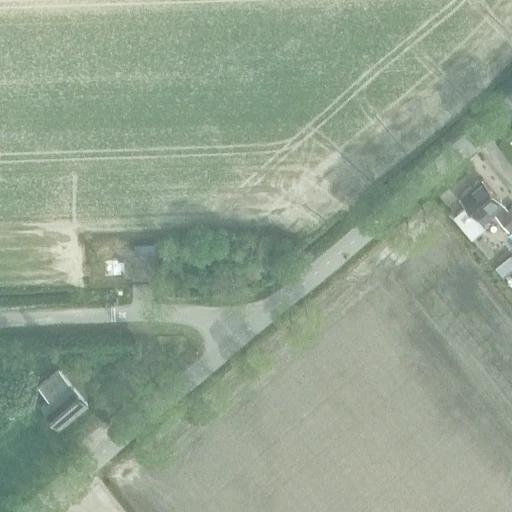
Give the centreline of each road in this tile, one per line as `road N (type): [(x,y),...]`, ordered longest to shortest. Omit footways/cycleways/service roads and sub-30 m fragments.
road 1 (residential): [(238,335),(480,132),(511,95)]
road 2 (residential): [(35,511),(238,335)]
road 3 (residential): [(238,335),(208,319),(112,314)]
